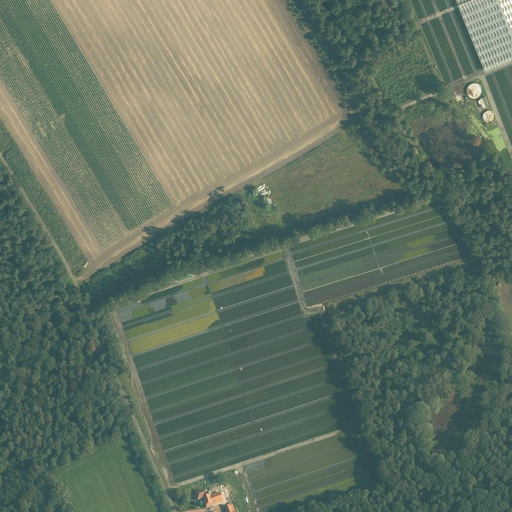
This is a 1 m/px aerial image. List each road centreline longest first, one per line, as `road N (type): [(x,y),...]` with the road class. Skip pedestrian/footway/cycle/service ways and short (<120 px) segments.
road 1 (unclassified): [(0,152),(92,313),(174,511)]
road 2 (track): [(511,277),(489,269),(324,0)]
road 3 (track): [(73,280),(260,172)]
